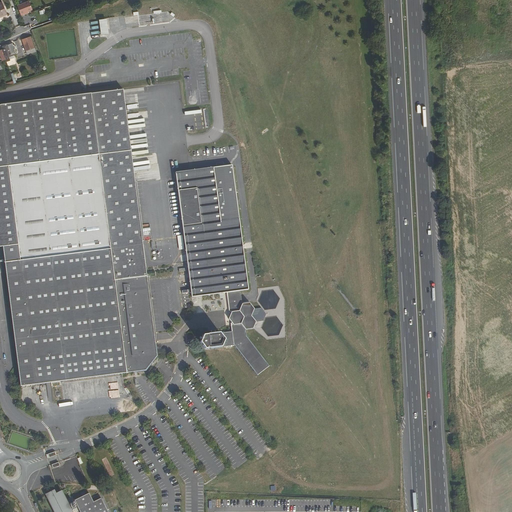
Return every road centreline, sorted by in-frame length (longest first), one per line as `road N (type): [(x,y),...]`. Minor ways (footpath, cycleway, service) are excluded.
road 1 (motorway): [(439,511),(413,0)]
road 2 (motorway): [(394,0),(419,511)]
road 3 (unknown): [(105,46),(117,71),(196,60),(198,83)]
road 4 (unknown): [(221,511),(349,508)]
road 5 (unknown): [(181,348),(262,446)]
